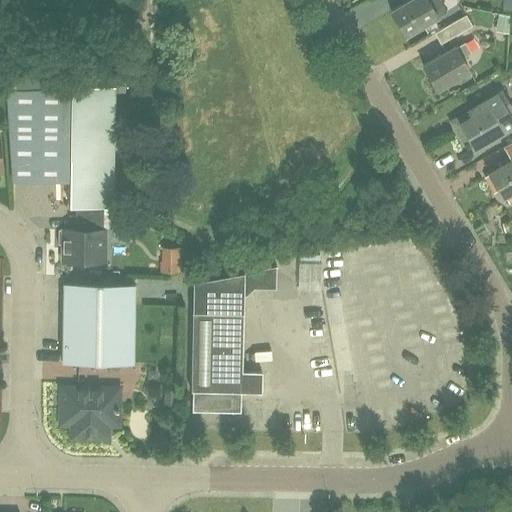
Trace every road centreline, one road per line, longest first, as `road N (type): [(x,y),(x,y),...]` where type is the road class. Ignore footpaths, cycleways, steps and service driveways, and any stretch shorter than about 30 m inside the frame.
road 1 (residential): [(511,449),(506,316),(319,0)]
road 2 (unclassified): [(144,478),(380,480),(511,449)]
road 3 (unclassified): [(24,477),(23,278),(0,227)]
road 4 (unclassified): [(144,478),(24,477)]
